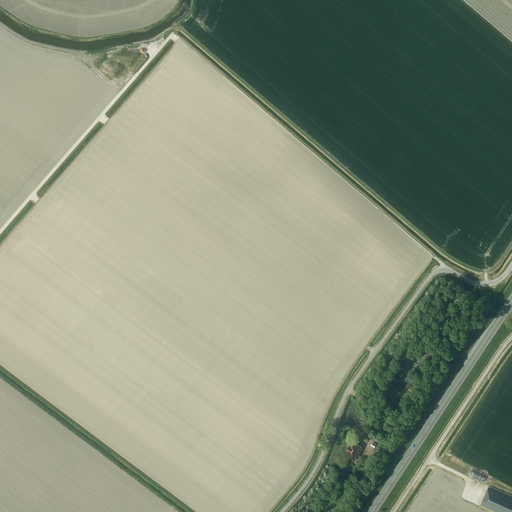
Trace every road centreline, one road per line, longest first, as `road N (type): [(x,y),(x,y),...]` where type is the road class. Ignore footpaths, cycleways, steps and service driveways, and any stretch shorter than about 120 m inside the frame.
road 1 (unclassified): [(278,511),(315,465),(349,387),(429,277),(444,269),(494,282),(511,264)]
road 2 (trunk): [(371,511),(508,304)]
road 3 (track): [(0,26),(43,47),(96,53),(155,39),(184,19),(194,0)]
road 4 (unclassified): [(393,511),(511,337)]
